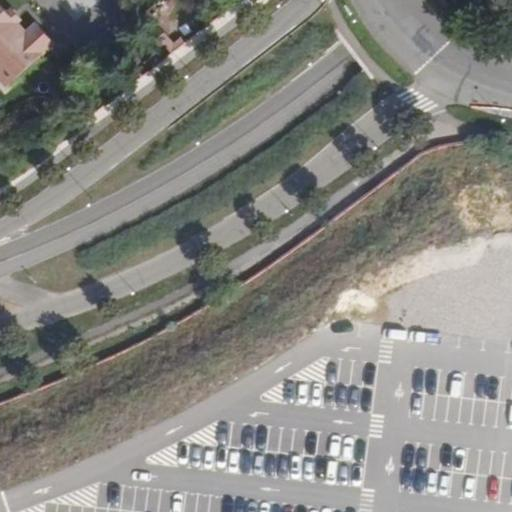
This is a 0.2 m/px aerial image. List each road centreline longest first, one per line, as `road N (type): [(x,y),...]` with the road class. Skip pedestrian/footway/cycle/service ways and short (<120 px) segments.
road 1 (secondary): [(0,273),(162,198),(441,0)]
road 2 (secondary): [(410,0),(207,152),(0,254)]
road 3 (secondary): [(57,306),(148,274),(260,214),(466,75)]
road 4 (secondary): [(306,0),(66,192),(0,230)]
